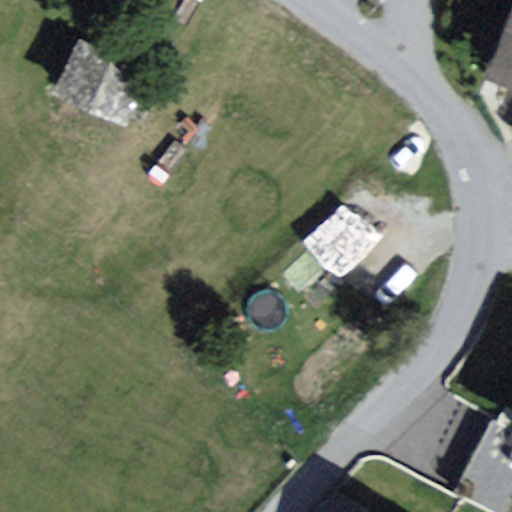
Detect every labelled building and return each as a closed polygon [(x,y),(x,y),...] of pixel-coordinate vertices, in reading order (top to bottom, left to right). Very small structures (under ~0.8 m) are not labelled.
[(139,0),(103,0),(132,15),(139,0)] [(511,5),(488,72),(511,80),(511,5)] [(158,67),(79,26),(49,84),(129,125),(158,67)] [(335,265),(366,245),(342,208),(311,228),(335,265)] [(460,483),(503,506),(511,490),(511,484),(471,463),(460,483)]
